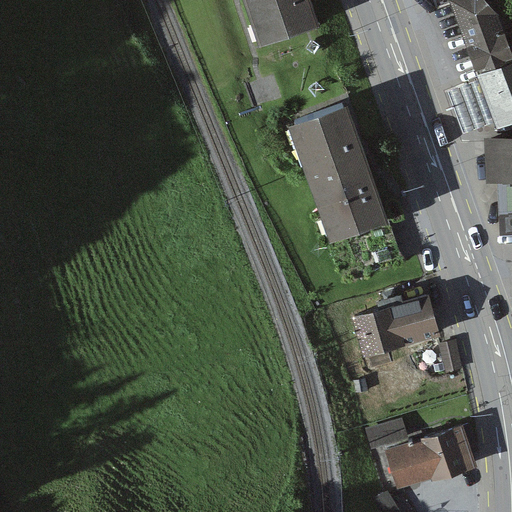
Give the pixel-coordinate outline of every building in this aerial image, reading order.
[(245,0),(262,47),(321,27),(311,0),(245,0)] [(485,0),(451,0),(452,0),(479,76),(511,64),(511,52),(498,15),(485,0)] [(511,64),(479,76),(481,80),(496,122),(499,130),(511,125),(511,64)] [(481,80),(449,93),(464,134),(496,122),(481,80)] [(348,103),(293,122),(334,244),(362,235),(389,225),(348,103)] [(511,138),(486,140),(487,184),(498,183),(500,236),(511,235),(511,138)] [(403,263),(389,225),(362,235),(375,273),(403,263)] [(378,311),(353,319),(365,358),(439,337),(427,296),(403,303),(401,296),(376,303),(378,311)] [(456,340),(439,344),(445,372),(462,368),(456,340)] [(365,379),(354,382),(356,393),(368,391),(365,379)] [(407,417),(365,428),(370,445),(412,434),(407,417)] [(463,428),(385,450),(397,491),(475,468),(463,428)] [(388,489),(370,499),(377,511),(397,511),(401,510),(388,489)]
